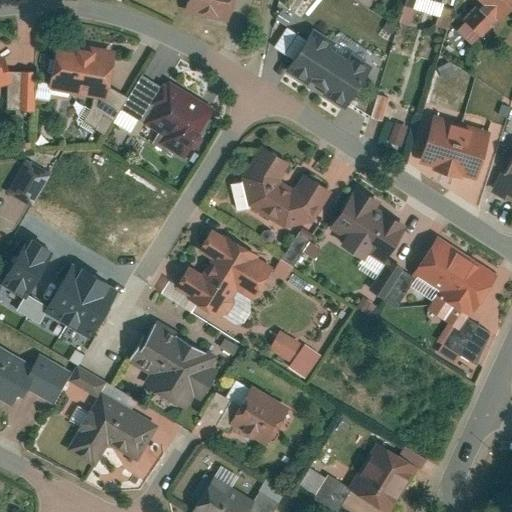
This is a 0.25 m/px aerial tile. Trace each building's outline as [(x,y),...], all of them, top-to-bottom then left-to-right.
[(182,0),(180,11),(228,22),(233,0),(182,0)] [(511,0),(474,0),(477,3),(453,27),(470,45),(511,4),(511,0)] [(280,69),(342,107),(367,67),(306,29),(302,36),(285,26),(273,46),(288,56),(280,69)] [(108,49),(52,38),(43,85),(99,96),(108,49)] [(212,109),(163,80),(141,118),(168,134),(162,144),(184,156),(212,109)] [(377,95),(370,117),(380,119),(387,98),(377,95)] [(454,165),(466,120),(439,113),(427,158),(454,165)] [(480,172),(492,127),(466,120),(454,165),(480,172)] [(400,144),(403,125),(390,123),(388,142),(400,144)] [(511,137),(511,138),(494,192),(511,197),(511,137)] [(295,159),(267,141),(247,173),(254,206),(283,224),(314,216),(334,183),(308,167),(297,183),(285,176),(295,159)] [(49,173),(23,159),(5,191),(31,205),(49,173)] [(414,221),(361,188),(335,229),(387,262),(414,221)] [(279,257),(274,265),(208,227),(188,261),(186,260),(167,291),(236,331),(264,283),(271,287),(277,277),(283,281),(292,265),(279,257)] [(22,229),(0,268),(0,278),(23,292),(50,245),(22,229)] [(502,273),(442,234),(420,268),(450,288),(445,295),(467,310),(472,303),(479,307),(502,273)] [(410,268),(393,258),(377,285),(394,295),(410,268)] [(23,293),(14,310),(39,322),(42,314),(90,337),(115,286),(63,261),(43,302),(23,293)] [(218,356),(158,319),(135,357),(158,371),(151,383),(187,405),(196,390),(205,395),(216,377),(208,372),(218,356)] [(265,349),(305,376),(320,354),(279,327),(265,349)] [(33,370),(0,350),(0,408),(4,402),(12,407),(25,384),(52,399),(67,373),(40,357),(33,370)] [(291,404),(255,384),(234,420),(270,441),(291,404)] [(155,423),(103,394),(73,446),(106,465),(119,442),(139,453),(155,423)] [(419,463),(378,437),(350,481),(390,507),(419,463)] [(350,481),(326,468),(313,492),(337,505),(350,481)] [(243,511),(253,495),(216,474),(195,511),(243,511)] [(269,511),(279,494),(262,486),(249,511),(269,511)]
